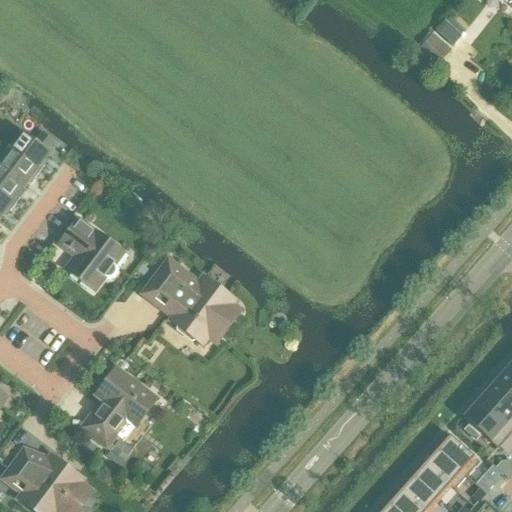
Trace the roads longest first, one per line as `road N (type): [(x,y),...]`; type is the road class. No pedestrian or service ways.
road 1 (tertiary): [(271,511),(506,249)]
road 2 (residential): [(0,354),(52,394),(90,342),(7,277)]
